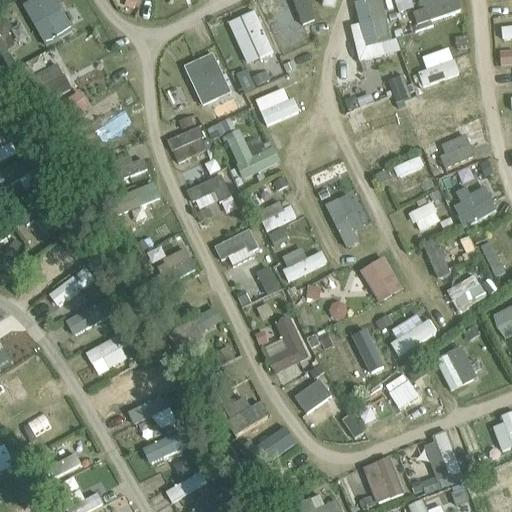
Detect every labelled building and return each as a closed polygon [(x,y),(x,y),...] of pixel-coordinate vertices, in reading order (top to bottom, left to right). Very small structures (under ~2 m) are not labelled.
[(57,0),(33,0),(25,4),(48,47),(75,32),(57,0)] [(280,0),(294,31),(315,22),(305,0),(280,0)] [(385,0),(365,0),(355,2),(360,25),(353,27),(361,62),(398,54),(385,0)] [(395,0),(400,13),(415,9),(412,0),(395,0)] [(422,0),(425,10),(417,12),(420,23),(462,13),(459,0),(422,0)] [(229,23),(249,65),(275,53),(255,11),(229,23)] [(511,25),(503,26),(503,40),(511,39),(511,25)] [(421,86),(459,78),(453,49),(424,55),(427,72),(419,74),(421,86)] [(502,67),(511,65),(511,50),(500,52),(502,67)] [(202,106),(231,95),(217,54),(187,65),(202,106)] [(399,104),(413,99),(404,75),(390,80),(399,104)] [(426,135),(457,122),(451,107),(419,120),(426,135)] [(127,113),(95,125),(99,136),(131,125),(127,113)] [(227,121),(215,127),(221,140),(233,135),(227,121)] [(355,140),(368,165),(400,148),(386,123),(355,140)] [(205,128),(170,139),(178,162),(212,150),(205,128)] [(282,167),(277,148),(266,150),(263,139),(247,143),(244,131),(228,135),(241,179),(282,167)] [(465,134),(438,147),(448,170),(476,156),(465,134)] [(20,180),(26,189),(44,178),(30,156),(0,173),(0,182),(5,190),(20,180)] [(403,190),(430,180),(421,158),(395,167),(403,190)] [(223,201),(228,213),(238,209),(224,175),(189,190),(198,211),(223,201)] [(125,197),(135,222),(146,218),(142,208),(162,200),(156,184),(125,197)] [(468,187),(452,194),(465,226),(498,212),(488,187),(471,194),(468,187)] [(347,248),(361,242),(340,199),(327,205),(347,248)] [(297,217),(289,201),(259,215),(267,232),(297,217)] [(431,202),(411,215),(422,233),(442,220),(431,202)] [(250,229),(219,246),(230,268),(262,251),(250,229)] [(439,280),(453,273),(437,240),(424,246),(439,280)] [(492,241),(481,246),(496,278),(507,273),(492,241)] [(48,270),(74,251),(67,242),(42,261),(48,270)] [(290,280),(329,265),(324,252),(307,258),(303,249),(282,258),(290,280)] [(156,262),(163,283),(195,271),(188,251),(156,262)] [(361,272),(379,305),(405,290),(387,258),(361,272)] [(89,269),(49,293),(57,306),(97,282),(89,269)] [(269,269),(258,274),(269,294),(279,289),(269,269)] [(475,277),(448,294),(461,314),(487,297),(475,277)] [(48,298),(33,310),(39,317),(54,305),(48,298)] [(75,337),(115,316),(108,301),(68,322),(75,337)] [(503,338),(511,334),(511,307),(494,314),(503,338)] [(210,368),(234,359),(229,346),(230,346),(217,310),(192,319),(210,368)] [(399,341),(392,345),(399,357),(439,333),(431,320),(422,325),(415,312),(391,327),(399,341)] [(285,339),(266,349),(280,374),(313,357),(292,316),(277,324),(285,339)] [(368,330),(352,338),(372,375),(388,367),(368,330)] [(112,366),(128,358),(118,338),(87,353),(92,365),(107,357),(112,366)] [(22,340),(0,351),(0,368),(29,353),(22,340)] [(454,392),(480,376),(462,346),(436,362),(454,392)] [(5,376),(23,402),(42,389),(25,363),(5,376)] [(123,390),(138,384),(142,393),(157,387),(149,367),(119,379),(123,390)] [(385,395),(399,413),(427,392),(413,374),(385,395)] [(321,379),(295,397),(308,414),(333,396),(321,379)] [(156,418),(161,429),(177,423),(166,396),(129,411),(135,426),(156,418)] [(53,403),(32,414),(46,441),(67,430),(53,403)] [(231,416),(237,432),(270,420),(264,404),(231,416)] [(0,431),(17,422),(7,405),(0,408),(0,431)] [(367,405),(360,410),(372,428),(379,423),(367,405)] [(511,407),(490,417),(507,455),(511,453),(511,407)] [(353,412),(338,419),(346,434),(360,426),(353,412)] [(285,426),(243,452),(254,471),(297,444),(285,426)] [(144,448),(152,466),(190,449),(182,432),(144,448)] [(438,444),(427,446),(435,478),(474,469),(471,456),(456,459),(450,432),(436,435),(438,444)] [(0,474),(9,470),(0,447),(0,474)] [(77,453),(50,468),(57,480),(84,465),(77,453)] [(392,458),(364,468),(378,505),(406,494),(392,458)] [(175,505),(209,483),(202,471),(167,493),(175,505)] [(81,511),(89,511),(104,505),(98,492),(77,502),(81,511)] [(494,511),(510,511),(504,492),(490,497),(494,511)] [(220,511),(227,508),(219,496),(194,511),(220,511)] [(410,511),(444,511),(439,499),(410,511)]
